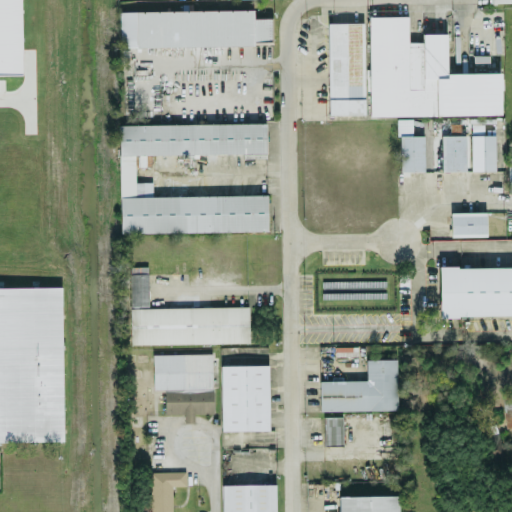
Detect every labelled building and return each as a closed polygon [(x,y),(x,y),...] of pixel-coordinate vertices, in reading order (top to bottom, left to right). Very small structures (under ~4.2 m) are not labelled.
[(0,0),(0,73),(20,73),(19,0),(0,0)] [(119,10),(120,46),(272,43),(271,17),(253,17),(253,8),(119,10)] [(500,113),(499,71),(446,72),(446,32),(422,33),(422,41),(408,41),(407,15),(368,15),(369,115),(500,113)] [(364,113),(363,21),(327,22),(329,114),(364,113)] [(399,170),(423,170),(423,134),(412,134),(412,118),(398,118),(399,170)] [(118,124),(120,232),(267,230),(267,194),(152,195),(152,181),(135,181),(135,153),(266,152),(266,122),(118,124)] [(465,134),(441,134),(441,170),(465,170),(465,134)] [(495,169),(494,134),(470,134),(471,169),(495,169)] [(450,211),(450,235),(486,234),(486,210),(450,211)] [(148,305),(147,265),(129,265),(130,305),(148,305)] [(439,315),(511,313),(511,265),(438,266),(439,315)] [(0,440),(63,439),(60,286),(0,286),(0,440)] [(248,305),(130,307),(130,343),(248,341),(248,305)] [(153,353),(153,389),(165,389),(165,413),(184,413),(184,421),(194,421),(194,412),(213,412),(212,352),(153,353)] [(320,410),(396,408),(395,358),(366,358),(366,379),(319,380),(320,410)] [(269,428),(268,363),(219,364),(221,429),(269,428)] [(504,426),(511,425),(511,390),(503,391),(504,426)] [(342,415),(323,415),(324,444),(343,443),(342,415)] [(172,511),(172,485),(186,484),(185,470),(150,471),(150,511),(172,511)] [(275,511),(275,482),(221,483),(221,511),(275,511)] [(397,511),(398,494),(337,495),(337,511),(397,511)]
